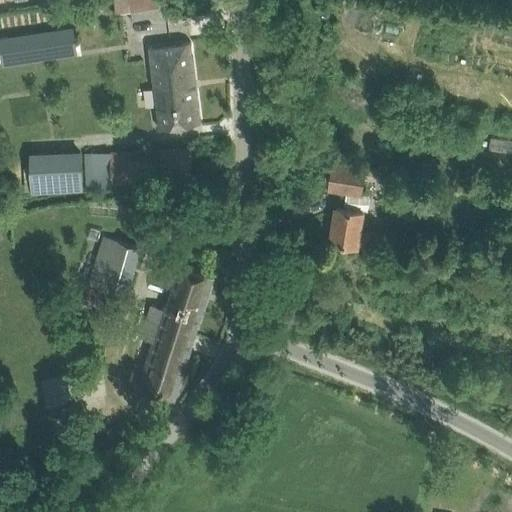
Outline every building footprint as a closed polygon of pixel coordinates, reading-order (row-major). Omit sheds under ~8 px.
[(114,0),(116,13),(130,11),(131,20),(160,15),(157,0),(114,0)] [(4,35),(8,60),(78,50),(74,24),(4,35)] [(201,122),(191,41),(148,47),(158,128),(201,122)] [(86,154),(88,187),(192,182),(190,149),(86,154)] [(328,190),(361,195),(366,163),(332,158),(328,190)] [(330,240),(350,244),(358,245),(358,244),(374,247),(376,231),(361,229),(363,211),(336,206),(330,240)] [(89,282),(126,294),(141,247),(104,235),(89,282)] [(138,387),(175,399),(214,275),(166,260),(160,279),(172,283),(164,307),(153,303),(142,337),(153,340),(138,387)]
